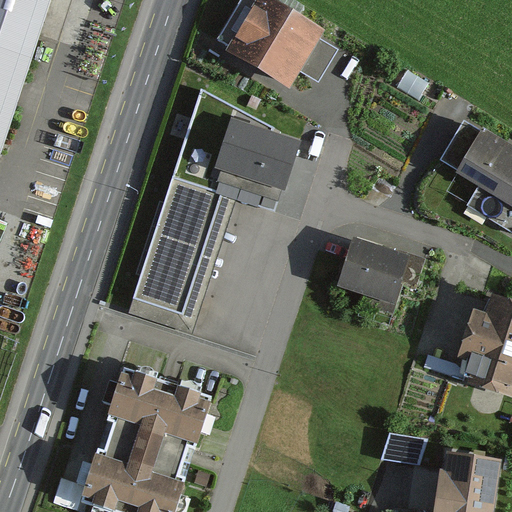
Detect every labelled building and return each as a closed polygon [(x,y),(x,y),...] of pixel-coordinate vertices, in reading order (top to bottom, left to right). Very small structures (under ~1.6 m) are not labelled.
[(0,0),(0,153),(51,0),(0,0)] [(346,52),(262,0),(248,0),(222,42),(294,86),(301,76),(322,89),(346,52)] [(275,215),(298,147),(274,139),(203,91),(174,179),(241,202),(275,215)] [(511,153),(467,127),(441,171),(478,192),(467,211),(511,236),(511,153)] [(174,179),(130,303),(197,327),(241,202),(174,179)] [(428,262),(354,240),(339,291),(396,308),(403,286),(420,291),(428,262)] [(511,307),(495,302),(489,320),(478,316),(464,358),(476,362),(470,381),(511,394),(511,307)] [(181,511),(217,405),(127,375),(85,505),(105,511),(181,511)] [(391,433),(386,460),(424,466),(429,440),(391,433)] [(496,511),(503,463),(447,455),(439,511),(496,511)]
